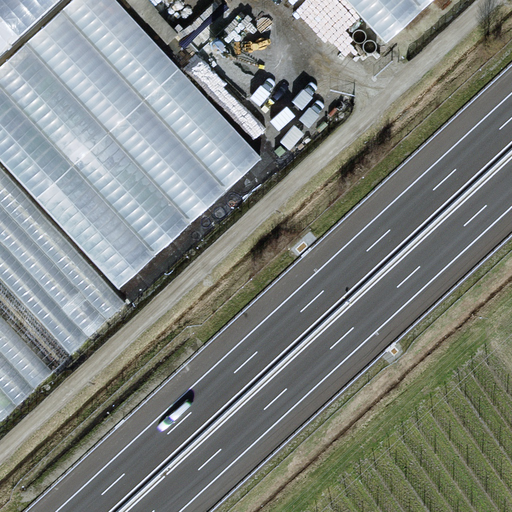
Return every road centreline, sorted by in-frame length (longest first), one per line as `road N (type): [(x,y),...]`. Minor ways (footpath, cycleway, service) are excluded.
road 1 (track): [(490,0),(0,447)]
road 2 (motorway): [(511,116),(82,511)]
road 3 (motorway): [(152,511),(511,182)]
road 4 (unknown): [(372,107),(276,0)]
